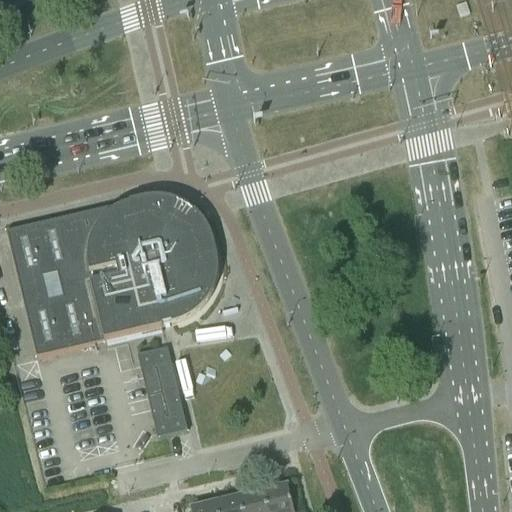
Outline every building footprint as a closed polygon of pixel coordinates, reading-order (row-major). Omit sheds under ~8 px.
[(466,4),(455,8),(460,20),(470,16),(466,4)] [(164,202),(154,201),(144,203),(6,236),(37,362),(172,329),(179,327),(186,324),(193,320),(199,315),(204,310),(209,304),(213,297),(216,290),(217,282),(218,277),(218,274),(218,271),(218,266),(217,261),(214,246),(211,236),(206,228),(199,220),(192,213),(183,208),(174,204),(164,202)] [(167,351),(137,358),(157,442),(188,435),(167,351)] [(292,511),(287,489),(262,495),(266,511),(292,511)] [(266,511),(262,495),(239,501),(241,511),(266,511)] [(241,511),(239,501),(215,506),(216,511),(241,511)]
